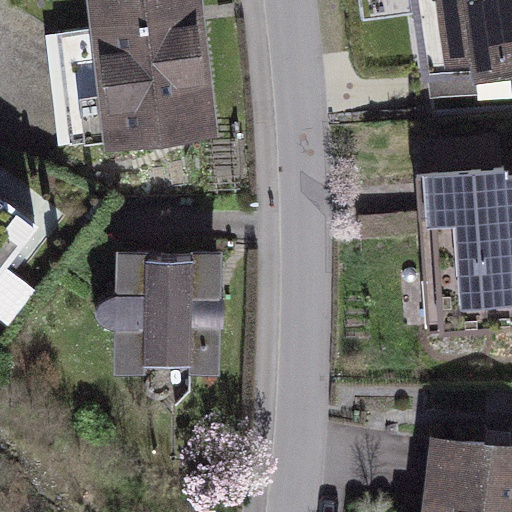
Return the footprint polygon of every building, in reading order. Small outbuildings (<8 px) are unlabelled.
[(194,0),(79,0),(92,146),(207,135),(194,0)] [(511,0),(405,0),(414,88),(511,77),(511,0)] [(491,188),(395,192),(398,252),(425,251),(427,302),(496,299),(491,188)] [(0,195),(0,271),(38,227),(0,195)] [(217,252),(105,250),(102,366),(214,368),(217,252)] [(511,511),(511,446),(427,436),(416,511),(511,511)]
